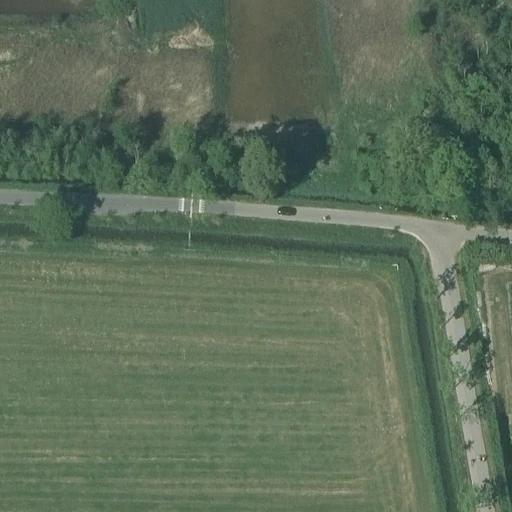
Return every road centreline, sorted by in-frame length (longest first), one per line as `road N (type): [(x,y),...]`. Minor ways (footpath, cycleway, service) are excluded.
road 1 (unclassified): [(438,229),(0,199)]
road 2 (unclassified): [(483,511),(438,229)]
